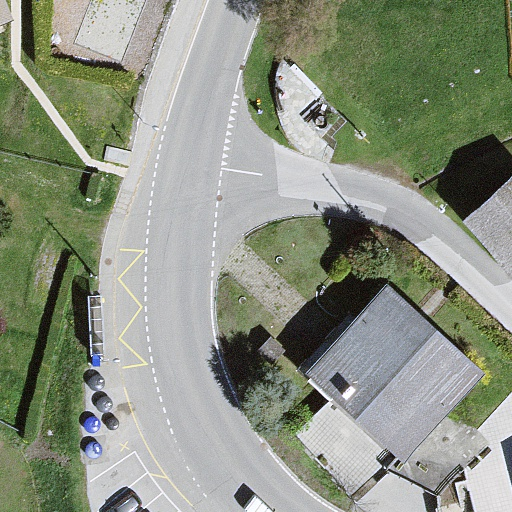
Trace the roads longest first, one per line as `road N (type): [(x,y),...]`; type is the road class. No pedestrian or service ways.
road 1 (tertiary): [(278,511),(213,445),(181,369),(181,161)]
road 2 (unclassified): [(181,161),(396,203),(511,309)]
road 3 (tertiary): [(181,161),(237,0)]
